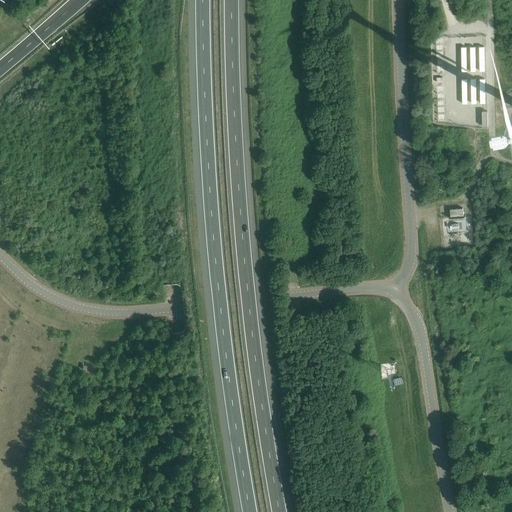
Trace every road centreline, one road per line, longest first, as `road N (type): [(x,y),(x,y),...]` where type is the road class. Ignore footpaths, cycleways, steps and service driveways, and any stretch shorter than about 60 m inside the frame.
road 1 (motorway): [(279,511),(246,281),(230,0)]
road 2 (motorway): [(202,0),(217,284),(249,511)]
road 3 (tertiary): [(0,256),(65,304),(125,313),(394,291)]
road 4 (tertiary): [(394,291),(411,251),(398,0)]
road 5 (unclassified): [(450,511),(421,334),(394,291)]
